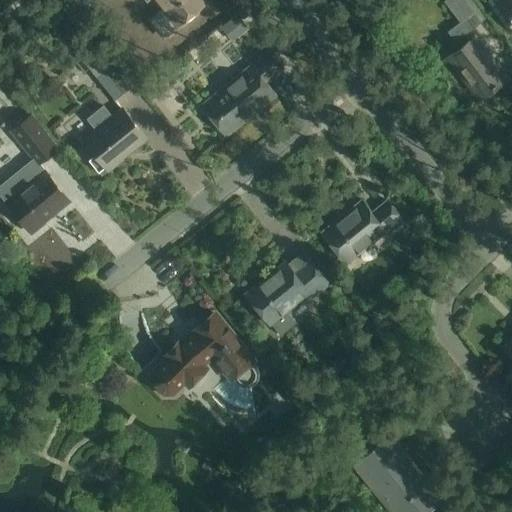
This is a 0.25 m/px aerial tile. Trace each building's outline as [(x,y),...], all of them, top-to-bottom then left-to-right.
[(153,0),(162,11),(151,20),(164,35),(175,27),(176,27),(206,3),(205,2),(202,4),(198,0),(153,0)] [(455,42),(482,21),(465,0),(444,0),(444,1),(460,22),(448,32),(455,42)] [(511,0),(510,0),(501,7),(511,21),(511,0)] [(244,29),(244,24),(237,15),(222,28),(232,40),(244,29)] [(507,77),(476,37),(448,58),(479,99),(507,77)] [(250,66),(212,97),(201,106),(226,136),(237,127),(235,124),(260,104),(262,107),(276,95),(266,83),(282,71),(264,48),(247,62),(250,66)] [(115,100),(125,92),(107,70),(97,78),(115,100)] [(31,104),(39,116),(55,105),(47,93),(31,104)] [(112,116),(104,106),(87,119),(95,129),(84,138),(97,154),(90,160),(102,174),(146,139),(122,108),(112,116)] [(32,114),(12,130),(34,159),(37,163),(38,162),(57,147),(32,114)] [(37,163),(34,159),(0,185),(0,192),(7,201),(32,231),(69,201),(45,171),(38,162),(37,163)] [(372,213),(362,200),(348,211),(350,214),(325,233),(323,231),(322,232),(346,262),(385,231),(389,236),(405,223),(388,201),(372,213)] [(286,311),(308,293),(312,297),(329,284),(311,262),(295,274),(285,261),(271,273),(273,275),(248,295),(246,292),(244,294),(269,324),(271,323),(280,334),(295,322),(286,311)] [(152,303),(157,314),(166,311),(170,321),(178,318),(171,296),(152,303)] [(233,373),(213,389),(218,396),(222,400),(228,404),(234,406),(242,408),(253,408),(249,385),(254,383),(257,378),(258,372),(256,366),(251,360),(252,359),(214,313),(196,328),(198,331),(183,344),(180,341),(165,356),(160,350),(152,359),(142,369),(151,378),(151,381),(164,394),(173,394),(180,387),(179,386),(185,380),(189,384),(206,366),(203,363),(216,352),(233,373)] [(511,337),(503,347),(511,355),(511,337)] [(415,511),(438,494),(391,435),(354,465),(374,491),(378,488),(396,511),(415,511)] [(243,511),(248,508),(236,496),(227,505),(233,511),(243,511)]
